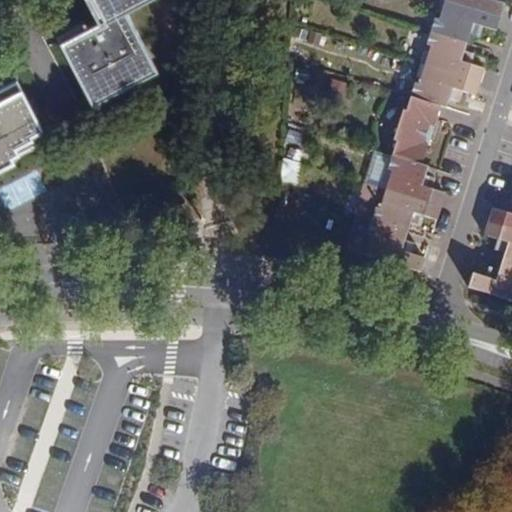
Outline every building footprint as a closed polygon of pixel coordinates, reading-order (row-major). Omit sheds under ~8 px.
[(105,0),(115,17),(97,26),(73,39),(72,40),(103,99),(164,68),(131,7),(144,0),(105,0)] [(441,0),(437,13),(441,14),(439,21),(435,20),(427,45),(431,46),(428,54),(425,53),(416,78),(420,80),(418,87),(414,85),(387,170),(392,172),(390,177),(385,176),(377,202),(381,204),(379,211),(374,209),(366,235),(371,236),(368,244),(364,242),(360,254),(417,273),(421,261),(401,254),(405,242),(396,239),(399,230),(403,218),(411,221),(414,213),(435,220),(443,194),(422,187),(425,176),(417,174),(420,165),(424,167),(430,149),(425,147),(431,125),(437,126),(443,108),(438,107),(442,95),(451,97),(452,92),(474,98),(482,71),(461,64),(464,56),(456,54),(459,44),(463,31),(471,34),(474,26),(495,32),(504,3),(494,0),(441,0)] [(73,39),(97,26),(87,23),(63,36),(73,39)] [(459,44),(467,45),(471,34),(463,31),(459,44)] [(467,45),(459,44),(456,54),(464,56),(467,45)] [(0,175),(17,166),(13,158),(20,154),(17,148),(33,140),(30,135),(43,128),(40,122),(44,120),(35,103),(31,105),(22,88),(0,99),(0,136),(2,141),(0,141),(0,175)] [(447,109),(451,97),(442,95),(438,107),(443,108),(447,109)] [(425,176),(428,168),(424,167),(420,165),(417,174),(425,176)] [(511,213),(491,206),(480,237),(502,243),(499,251),(508,253),(504,264),(501,273),(493,271),(490,280),(469,272),(464,286),(511,300),(511,213)] [(399,230),(408,232),(411,221),(403,218),(399,230)] [(405,242),(408,232),(399,230),(396,239),(405,242)] [(496,261),(504,264),(508,253),(499,251),(496,261)] [(501,273),(504,264),(496,261),(493,271),(501,273)] [(55,297),(76,297),(75,278),(54,279),(55,297)] [(108,464),(68,447),(63,464),(43,473),(35,454),(8,466),(4,467),(13,488),(0,493),(0,508),(1,511),(60,511),(55,500),(75,491),(92,503),(108,464)]
